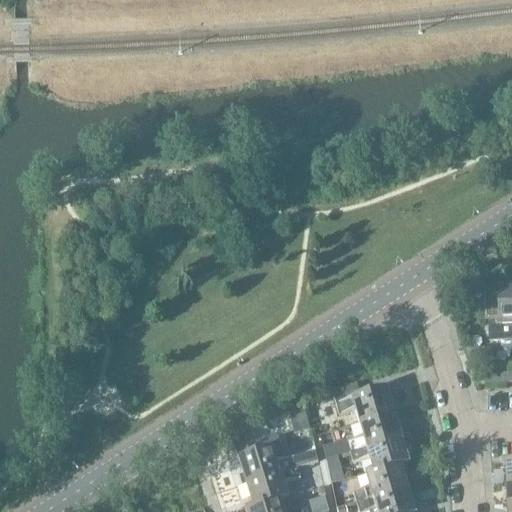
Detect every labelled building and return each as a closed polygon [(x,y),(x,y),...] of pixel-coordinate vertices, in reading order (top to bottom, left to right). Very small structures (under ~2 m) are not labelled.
[(511,289),(498,290),(500,324),(490,324),(491,342),(511,340),(511,289)] [(511,375),(489,377),(489,386),(511,384),(511,375)] [(360,426),(395,416),(388,391),(361,399),(357,386),(332,393),(340,418),(356,413),(360,426)] [(302,408),(287,411),(293,433),(307,429),(302,408)] [(347,444),(350,455),(402,440),(395,416),(360,426),(363,439),(347,444)] [(246,485),(297,469),(316,463),(313,453),(285,462),(277,439),(255,446),(258,455),(239,461),(246,485)] [(370,461),(374,474),(374,475),(400,467),(409,465),(402,440),(350,455),(354,466),(370,461)] [(334,447),(325,450),(328,461),(337,458),(334,447)] [(511,463),(503,464),(501,471),(506,472),(506,484),(511,484),(511,463)] [(354,494),(357,505),(414,489),(410,477),(407,476),(404,477),(403,475),(402,475),(400,467),(374,475),(374,474),(367,476),(370,489),(354,494)] [(246,485),(254,509),(280,501),(281,502),(289,499),(285,486),(301,481),(297,469),(246,485)] [(318,469),(308,472),(310,477),(316,480),(321,479),(318,469)] [(507,492),(507,505),(511,504),(511,484),(506,484),(503,484),(502,491),(507,492)] [(376,511),(377,511),(376,511),(412,511),(411,507),(412,507),(412,505),(415,504),(417,501),(414,489),(357,505),(358,511),(376,511)] [(328,511),(325,499),(309,504),(311,511),(328,511)] [(246,511),(301,511),(301,509),(292,511),(283,511),(281,502),(280,501),(254,509),(246,511)]
